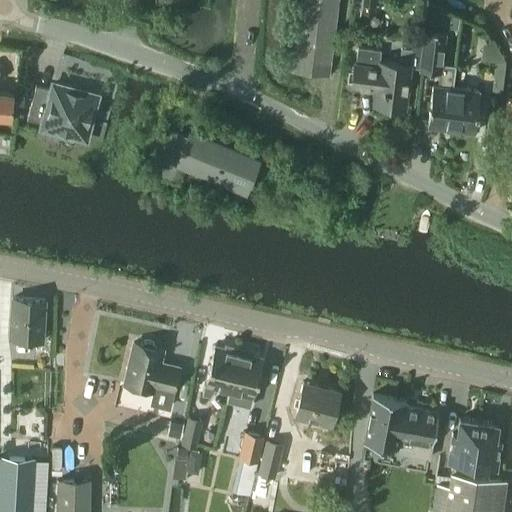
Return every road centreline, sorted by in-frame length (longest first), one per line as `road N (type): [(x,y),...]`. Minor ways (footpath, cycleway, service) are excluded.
road 1 (tertiary): [(511,228),(237,89),(2,11)]
road 2 (tertiary): [(511,381),(0,266)]
